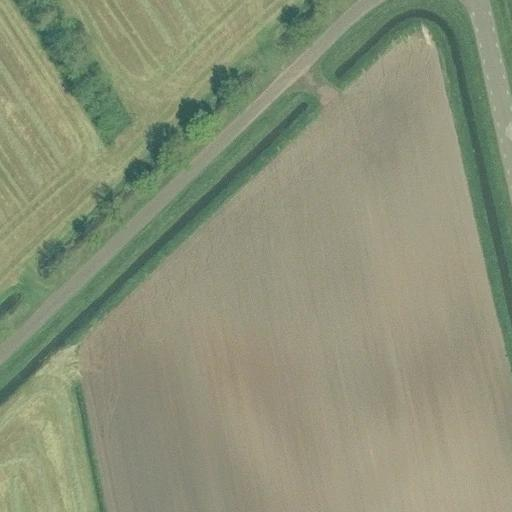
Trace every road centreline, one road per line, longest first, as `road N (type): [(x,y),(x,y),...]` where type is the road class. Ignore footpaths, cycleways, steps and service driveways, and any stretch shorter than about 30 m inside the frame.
road 1 (unclassified): [(0,356),(373,0)]
road 2 (tertiary): [(511,155),(477,0)]
